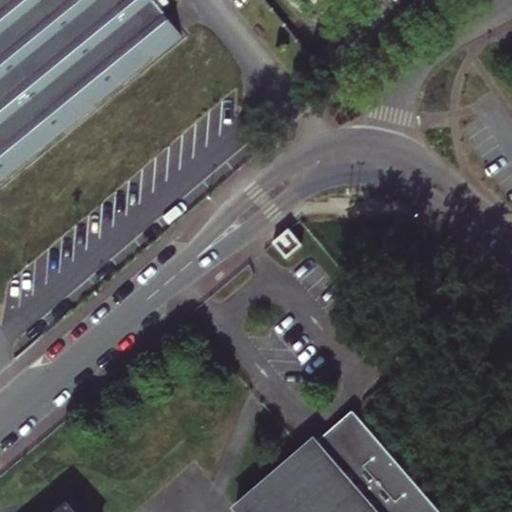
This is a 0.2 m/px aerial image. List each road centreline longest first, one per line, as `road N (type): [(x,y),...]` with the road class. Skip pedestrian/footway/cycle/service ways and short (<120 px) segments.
road 1 (residential): [(379,161),(342,160),(288,182),(0,425)]
road 2 (residential): [(511,3),(450,39),(418,69),(396,101),(379,161)]
road 3 (residential): [(379,161),(426,179),(511,248)]
